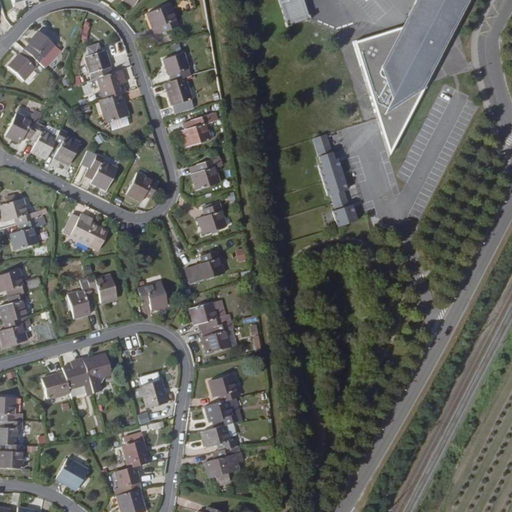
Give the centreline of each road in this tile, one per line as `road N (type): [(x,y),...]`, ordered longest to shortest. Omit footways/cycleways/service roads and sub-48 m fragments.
road 1 (residential): [(0,47),(49,5),(79,4),(125,29),(173,193),(162,209),(118,214),(0,156)]
road 2 (residential): [(0,364),(138,328),(169,336),(185,376),(164,511)]
road 3 (tertiary): [(511,206),(338,511)]
